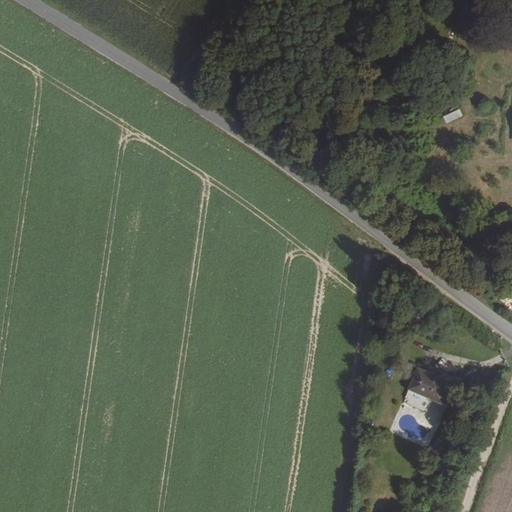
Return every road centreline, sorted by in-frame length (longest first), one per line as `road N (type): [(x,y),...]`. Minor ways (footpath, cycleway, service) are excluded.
road 1 (tertiary): [(17,0),(245,137),(511,334)]
road 2 (track): [(460,511),(476,452),(511,376)]
